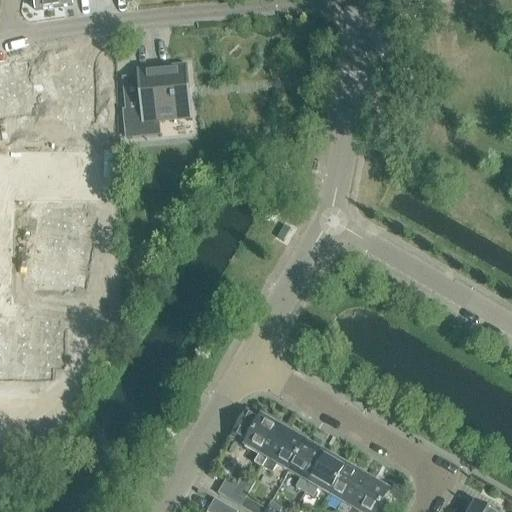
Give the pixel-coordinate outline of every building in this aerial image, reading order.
[(35,0),(37,11),(57,8),(72,6),(70,0),(35,0)] [(91,65),(60,65),(61,109),(92,109),(91,65)] [(137,79),(123,81),(126,113),(127,123),(142,122),(142,126),(144,126),(143,122),(157,121),(158,124),(160,124),(159,121),(173,119),(173,123),(175,123),(175,119),(189,118),(189,121),(192,121),(186,66),(184,66),(184,68),(154,71),(154,69),(152,70),(152,71),(139,72),(138,71),(136,71),(137,79)] [(25,67),(0,70),(0,115),(31,110),(25,67)] [(44,209),(38,245),(77,252),(83,216),(44,209)] [(38,245),(32,280),(71,287),(77,252),(38,245)] [(59,321),(23,322),(24,366),(60,365),(59,321)] [(23,322),(0,322),(0,366),(24,366),(23,322)] [(247,428),(238,422),(231,436),(239,441),(245,445),(244,448),(259,457),(254,465),(263,470),(284,433),(277,429),(278,427),(266,420),(265,422),(261,420),(254,431),(247,427),(247,428)] [(288,474),(305,445),(284,433),(263,470),(272,475),(276,467),(288,474)] [(305,494),(326,457),(305,445),(288,474),(300,481),(295,489),(305,494)] [(330,499),(347,469),(326,457),(305,494),(313,499),(318,491),(330,499)] [(350,511),(351,511),(368,481),(347,469),(330,499),(342,505),(338,511),(350,511)] [(240,508),(245,499),(253,486),(243,480),(237,490),(226,483),(219,495),(240,508)] [(351,511),(353,511),(378,511),(389,494),(368,481),(351,511)] [(266,511),(267,511),(245,499),(240,508),(246,511),(266,511)] [(232,511),(215,502),(208,511),(232,511)]
